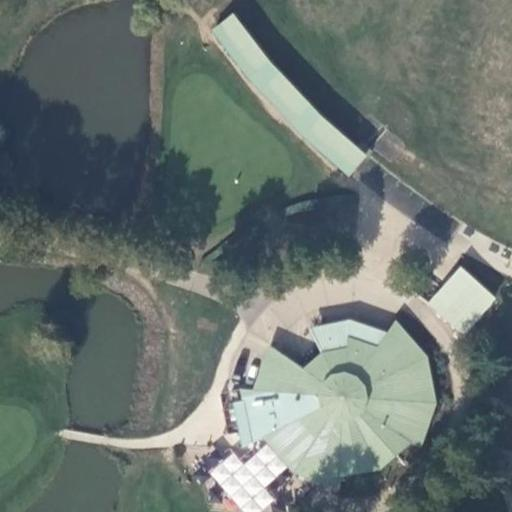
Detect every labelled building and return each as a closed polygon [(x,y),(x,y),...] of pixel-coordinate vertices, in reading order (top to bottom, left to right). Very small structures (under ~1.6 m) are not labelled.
[(237,16),(225,27),(262,75),(275,64),(237,16)] [(271,86),(302,119),(317,107),(283,73),(271,86)] [(312,130),(358,171),(370,158),(324,118),(312,130)] [(498,296),(465,266),(431,302),(462,333),(498,296)] [(354,312),(350,339),(380,348),(396,325),(354,312)] [(380,348),(350,339),(350,364),(333,369),(317,376),(295,362),(274,350),(259,392),(247,392),(258,443),(270,438),(297,472),(343,488),(343,475),(381,468),(412,442),(422,448),(436,403),(429,359),(398,325),(396,325),(380,348)] [(350,364),(350,339),(324,345),(333,369),(350,364)] [(333,369),(324,345),(295,362),(317,376),(333,369)] [(434,453),(422,448),(412,442),(381,468),(391,489),(434,453)] [(389,491),(391,489),(381,468),(343,475),(343,488),(342,498),(389,491)] [(342,498),(343,488),(297,472),(286,491),(341,509),(342,498)]
